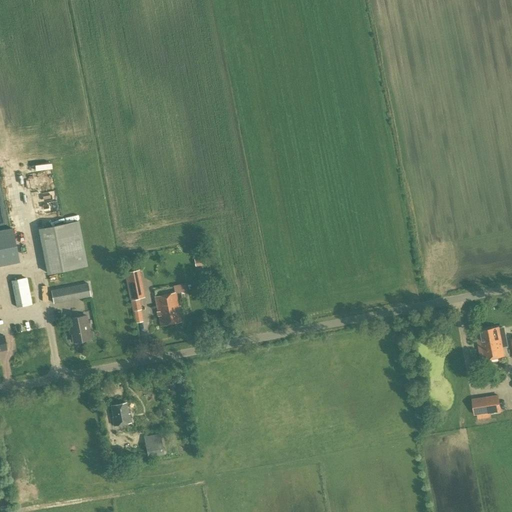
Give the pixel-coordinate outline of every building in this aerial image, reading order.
[(8,143),(13,142),(10,125),(4,126),(8,143)] [(47,274),(88,266),(78,221),(38,229),(47,274)] [(204,257),(194,259),(195,267),(206,265),(204,257)] [(134,271),(133,265),(124,266),(125,272),(124,273),(130,300),(144,297),(139,270),(134,271)] [(16,308),(31,305),(25,278),(11,281),(16,308)] [(187,282),(176,283),(177,290),(188,289),(187,282)] [(161,326),(181,322),(175,293),(155,297),(161,326)] [(132,311),(141,310),(139,299),(131,300),(132,311)] [(89,330),(86,316),(68,319),(70,329),(71,329),(74,343),(89,340),(93,336),(93,332),(89,330)] [(508,346),(504,327),(499,328),(499,326),(478,330),(480,339),(476,340),(480,361),(505,356),(503,347),(508,346)] [(474,416),(501,411),(498,395),(471,399),(474,416)] [(113,425),(131,422),(129,415),(128,414),(126,403),(111,406),(113,418),(112,418),(113,425)] [(164,454),(160,433),(144,437),(148,458),(164,454)]
